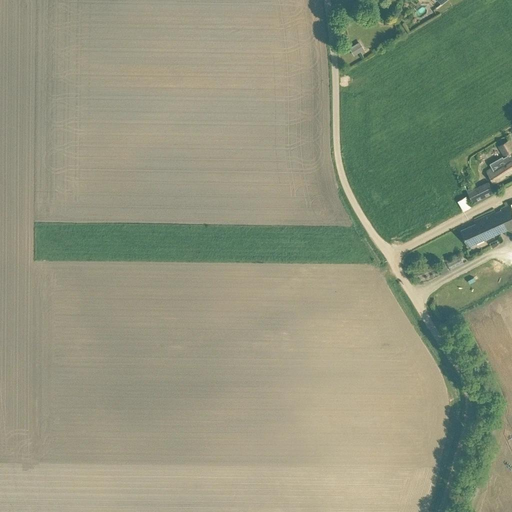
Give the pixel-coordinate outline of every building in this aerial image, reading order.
[(360,42),(350,48),(354,56),(365,50),(360,42)] [(492,168),(486,172),(493,183),(511,171),(511,142),(509,138),(497,146),(503,156),(505,155),(507,153),(508,155),(506,156),(503,158),(502,156),(490,164),(492,168)] [(466,190),(473,204),(494,193),(488,182),(474,189),(473,187),(466,190)] [(466,196),(457,202),(463,211),(472,206),(466,196)] [(476,225),(461,232),(468,249),(511,228),(511,203),(511,204),(511,205),(474,223),(476,225)] [(445,264),(438,268),(442,275),(449,271),(445,264)]
